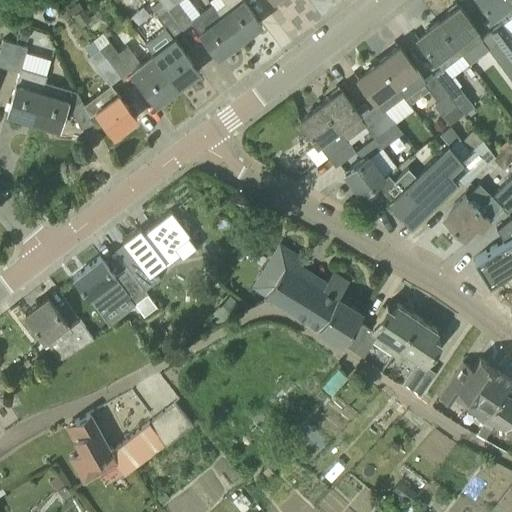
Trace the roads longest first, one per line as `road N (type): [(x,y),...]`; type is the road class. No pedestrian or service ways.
road 1 (residential): [(0,454),(215,330),(260,321),(511,467)]
road 2 (residential): [(511,346),(428,288),(189,151)]
road 3 (tertiary): [(189,151),(391,0)]
road 4 (tertiary): [(47,261),(189,151)]
